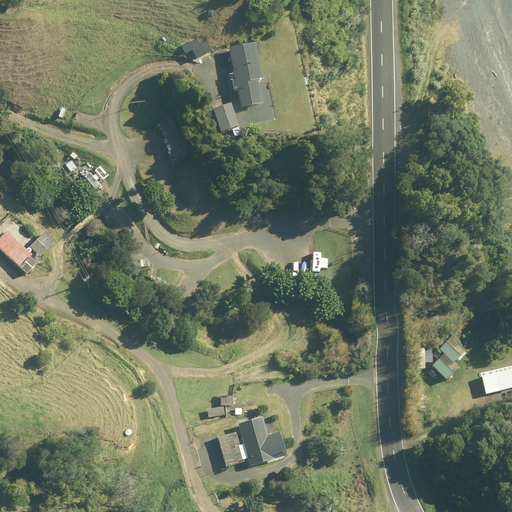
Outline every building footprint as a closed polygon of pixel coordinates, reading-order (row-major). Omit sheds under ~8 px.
[(210,54),(205,43),(201,38),(196,40),(189,44),(191,48),(198,60),(210,54)] [(238,109),(263,105),(253,45),(228,49),(238,109)] [(219,133),(237,127),(230,104),(212,111),(219,133)] [(175,160),(189,152),(170,119),(156,127),(175,160)] [(108,177),(99,167),(84,181),(93,191),(108,177)] [(121,227),(110,214),(104,219),(115,233),(121,227)] [(0,249),(25,275),(36,264),(7,233),(0,239),(0,249)] [(40,257),(53,244),(42,234),(30,248),(40,257)] [(430,367),(444,380),(457,366),(453,362),(464,350),(449,336),(437,349),(442,354),(430,367)] [(412,369),(423,369),(422,349),(411,350),(412,369)] [(485,394),(511,387),(511,368),(481,377),(485,394)] [(277,432),(265,436),(260,419),(237,425),(242,444),(237,445),(234,435),(216,439),(224,466),(246,460),(248,467),(284,457),(277,432)]
